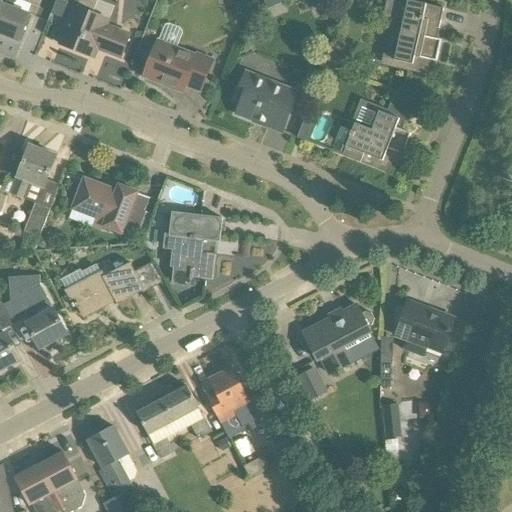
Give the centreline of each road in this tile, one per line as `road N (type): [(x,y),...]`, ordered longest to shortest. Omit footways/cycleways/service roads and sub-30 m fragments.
road 1 (residential): [(326,242),(292,176),(154,114),(0,81)]
road 2 (residential): [(0,434),(247,304),(326,242)]
road 3 (residential): [(408,231),(459,90),(479,0)]
road 4 (track): [(247,304),(342,511)]
